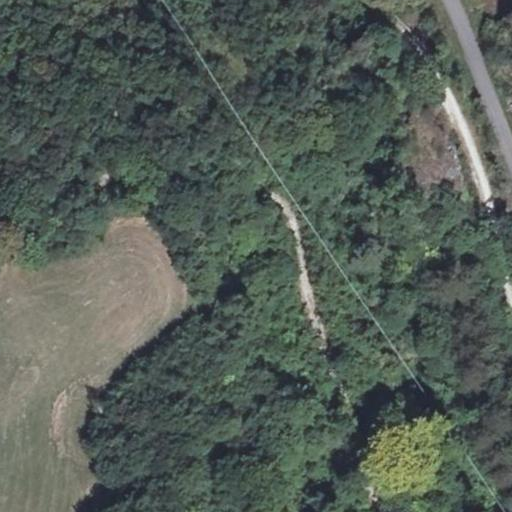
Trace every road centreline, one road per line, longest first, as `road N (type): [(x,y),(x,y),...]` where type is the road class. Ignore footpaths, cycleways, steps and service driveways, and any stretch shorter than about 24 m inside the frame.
road 1 (track): [(390,511),(341,399),(298,240),(273,191),(210,164),(143,165),(0,224)]
road 2 (track): [(368,0),(397,23),(442,83),(476,169),(511,304)]
road 3 (unclassified): [(442,0),(511,168)]
